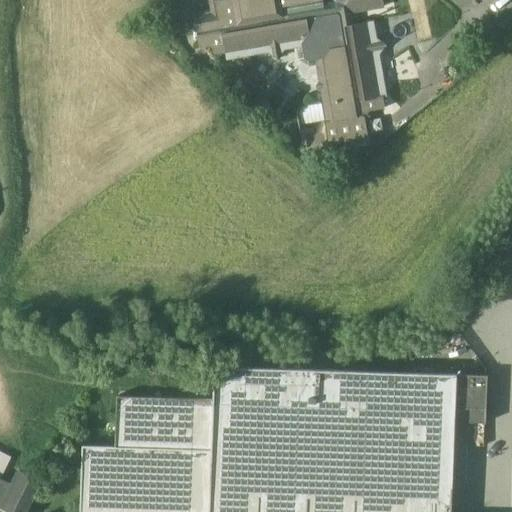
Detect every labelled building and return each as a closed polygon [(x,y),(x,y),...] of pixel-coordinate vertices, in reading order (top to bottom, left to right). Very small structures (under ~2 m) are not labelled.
[(382,107),(384,105),(382,95),(386,94),(379,52),(385,44),(385,42),(377,36),(374,18),(360,21),(358,11),(384,7),(382,0),(206,0),(208,7),(192,10),(198,44),(200,45),(211,43),(212,50),(214,52),(223,50),(225,58),(267,51),(277,58),(284,48),(296,46),(298,57),(308,65),(315,64),(316,74),(314,84),(319,88),(321,98),(327,141),(367,135),(365,116),(367,118),(372,111),(369,109),(382,107)] [(302,144),(327,141),(321,98),(301,102),(295,111),(302,144)] [(489,371),(213,363),(212,396),(213,398),(210,511),(453,511),(456,423),(487,424),(489,371)] [(210,511),(213,398),(116,395),(114,449),(80,448),(78,511),(210,511)] [(0,505),(14,511),(25,511),(41,479),(19,468),(12,482),(0,476),(0,505)]
